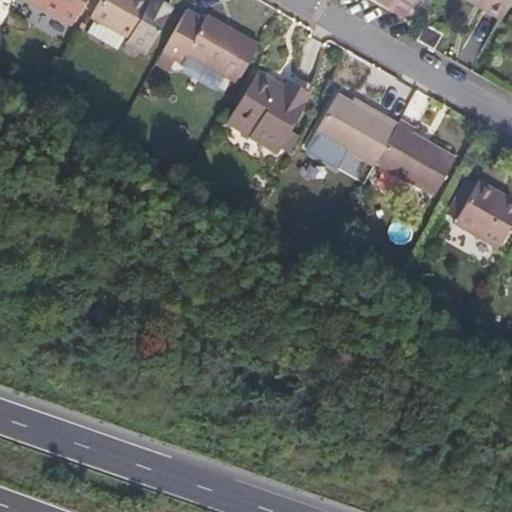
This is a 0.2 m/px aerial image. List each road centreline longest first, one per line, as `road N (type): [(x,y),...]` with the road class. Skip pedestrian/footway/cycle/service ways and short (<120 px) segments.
road 1 (motorway): [(294,511),(0,409)]
road 2 (residential): [(511,120),(301,0)]
